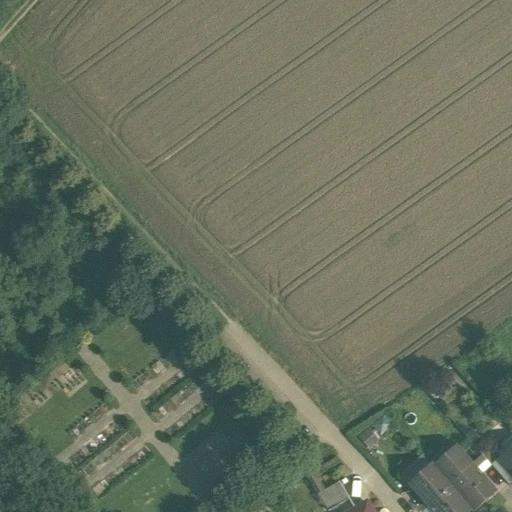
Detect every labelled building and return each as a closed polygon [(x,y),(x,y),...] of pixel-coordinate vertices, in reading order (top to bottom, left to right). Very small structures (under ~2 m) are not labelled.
[(473,511),(497,491),(460,449),(436,470),(472,510),(473,511)] [(500,457),(490,465),(509,487),(511,483),(511,471),(503,462),(504,461),(500,457)] [(435,468),(411,489),(431,511),(469,511),(472,510),(436,470),(435,468)] [(339,483),(318,495),(328,511),(349,500),(339,483)] [(371,511),(366,503),(351,511),(371,511)]
